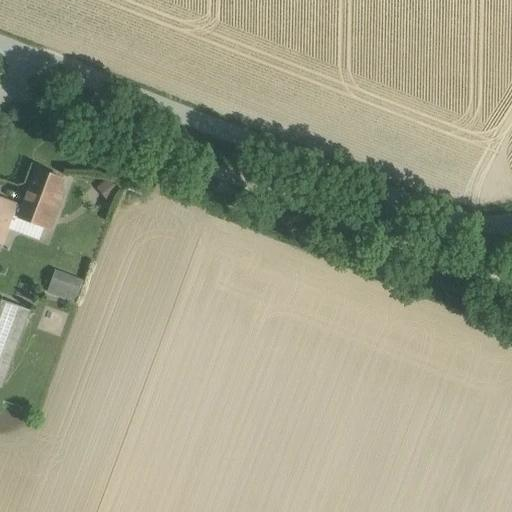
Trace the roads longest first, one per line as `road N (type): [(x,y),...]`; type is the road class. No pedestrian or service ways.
road 1 (unclassified): [(511,287),(0,86)]
road 2 (unclassified): [(511,222),(462,220),(401,200),(12,52)]
